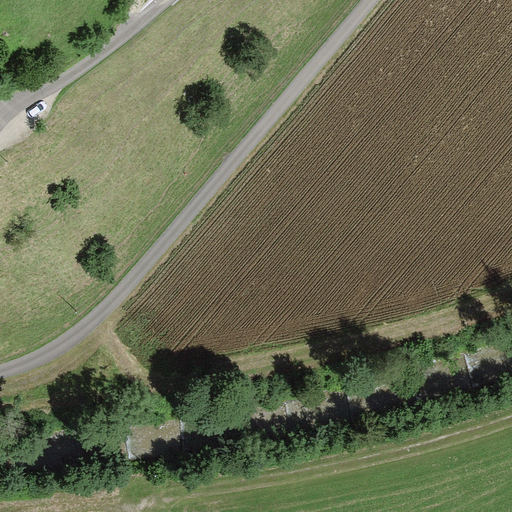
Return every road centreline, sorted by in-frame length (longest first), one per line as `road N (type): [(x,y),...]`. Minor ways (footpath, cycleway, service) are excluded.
road 1 (track): [(125,511),(474,440),(511,424)]
road 2 (track): [(0,120),(167,0)]
